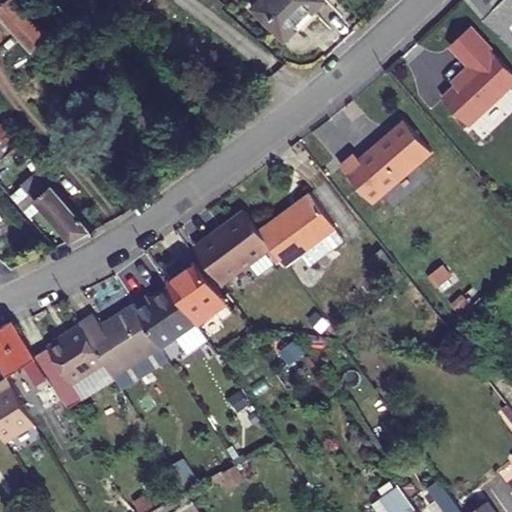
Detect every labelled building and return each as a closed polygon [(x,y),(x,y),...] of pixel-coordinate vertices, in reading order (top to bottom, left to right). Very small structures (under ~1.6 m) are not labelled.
[(18,0),(0,0),(0,12),(35,52),(52,36),(18,0)] [(263,0),(256,7),(288,38),(324,0),(323,0),(263,0)] [(511,0),(467,0),(511,44),(511,0)] [(468,67),(461,74),(465,77),(441,99),(467,127),(511,84),(511,73),(470,27),(449,46),(468,67)] [(0,166),(4,162),(12,156),(22,147),(20,145),(0,122),(0,166)] [(432,154),(403,122),(358,161),(354,155),(339,167),(372,206),(432,154)] [(28,190),(73,243),(95,231),(63,194),(22,147),(12,156),(36,184),(28,190)] [(273,248),(286,265),(302,253),(311,265),(345,240),(312,195),(291,210),(290,209),(261,231),(273,248)] [(246,212),(196,248),(221,285),(273,248),(261,231),(246,212)] [(382,249),(370,258),(391,284),(402,275),(382,249)] [(198,324),(229,303),(200,262),(199,263),(170,283),(173,287),(198,324)] [(198,324),(173,287),(153,300),(150,295),(136,305),(163,347),(198,324)] [(163,347),(136,305),(102,327),(95,316),(82,323),(106,362),(122,388),(170,358),(163,347)] [(43,390),(53,383),(42,364),(16,323),(15,321),(0,329),(0,360),(10,377),(29,366),(43,390)] [(106,362),(82,323),(67,333),(69,336),(47,348),(69,384),(106,362)] [(37,425),(11,380),(0,385),(0,430),(7,443),(37,425)] [(450,492),(441,479),(421,493),(434,511),(453,511),(451,509),(458,504),(450,492)] [(192,511),(181,492),(147,511),(192,511)] [(419,511),(406,493),(389,505),(393,511),(419,511)] [(495,511),(487,501),(470,511),(495,511)]
